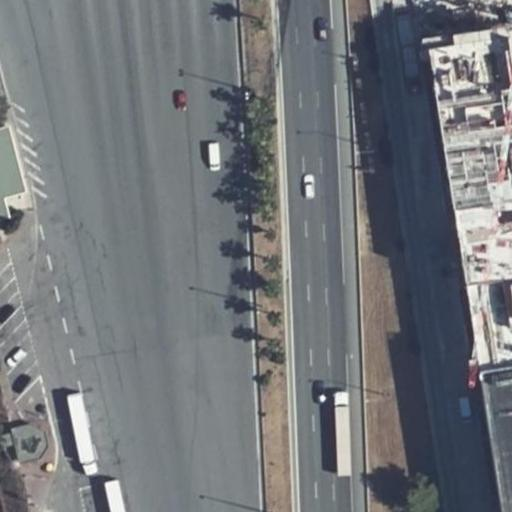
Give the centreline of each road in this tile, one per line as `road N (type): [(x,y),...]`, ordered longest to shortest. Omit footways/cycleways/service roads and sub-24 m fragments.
road 1 (unclassified): [(390,0),(469,511)]
road 2 (motorway): [(326,511),(303,0)]
road 3 (motorway): [(45,0),(182,401)]
road 4 (motorway): [(137,0),(182,401)]
